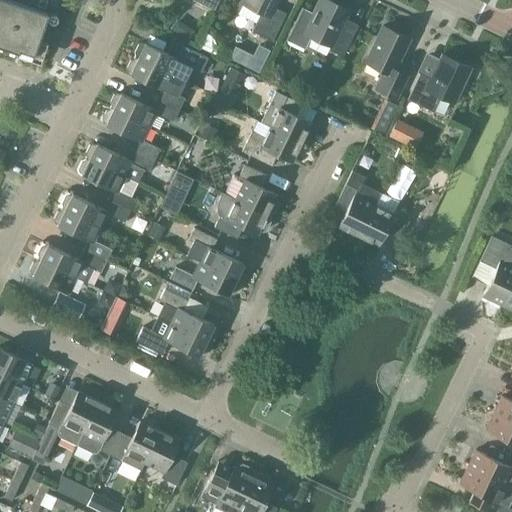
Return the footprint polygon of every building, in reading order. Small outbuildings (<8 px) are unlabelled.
[(0,0),(0,46),(18,52),(18,50),(42,58),(47,43),(38,40),(47,13),(6,0),(0,0)] [(193,0),(214,10),(218,0),(193,0)] [(286,13),(273,7),(276,0),(243,0),(241,3),(260,12),(251,31),(272,41),(286,13)] [(287,40),(304,49),(310,36),(331,46),(328,50),(342,57),(356,27),(344,21),(349,10),(327,0),(318,0),(312,13),(302,8),(303,8),(302,7),(286,40),(287,41),(287,40)] [(375,88),(396,98),(407,76),(394,70),(409,39),(382,26),(365,62),(383,71),(375,88)] [(189,28),(183,37),(188,40),(194,31),(189,28)] [(179,44),(173,56),(145,43),(144,44),(142,43),(138,44),(134,52),(136,55),(135,57),(184,81),(191,67),(201,72),(208,58),(179,44)] [(258,45),(253,55),(235,47),(230,57),(258,72),(269,50),(258,45)] [(441,97),(454,103),(469,71),(462,68),(463,65),(441,54),(430,78),(419,73),(407,99),(433,112),(441,97)] [(160,89),(156,98),(179,110),(184,98),(178,95),(184,81),(135,57),(134,59),(131,60),(126,69),(128,72),(130,73),(130,74),(160,89)] [(230,67),(221,87),(236,94),(246,75),(230,67)] [(260,122),(269,127),(301,142),(311,122),(296,115),(301,104),(275,91),(260,122)] [(156,98),(151,108),(120,93),(120,94),(117,93),(114,94),(110,103),(111,106),(110,108),(149,126),(156,112),(173,121),(179,110),(156,98)] [(380,95),(369,121),(382,126),(393,100),(380,95)] [(136,139),(131,149),(154,160),(160,148),(142,140),(149,126),(110,108),(109,109),(106,111),(102,119),(103,122),(106,123),(105,125),(136,139)] [(397,119),(389,136),(400,142),(408,125),(397,119)] [(202,124),(198,134),(212,141),(217,130),(202,124)] [(291,162),(301,142),(269,127),(264,137),(252,131),(242,152),(271,166),(277,155),(291,162)] [(183,150),(196,154),(200,142),(187,138),(183,150)] [(131,149),(127,158),(96,144),(95,145),(93,143),(90,145),(86,153),(87,156),(86,158),(124,177),(135,182),(142,168),(149,171),(154,160),(131,149)] [(81,175),(111,190),(107,199),(130,210),(135,199),(118,190),(124,177),(86,158),(85,160),(82,161),(78,169),(79,173),(81,174),(81,175)] [(238,177),(244,179),(234,199),(270,216),(271,214),(273,214),(277,205),(276,200),(274,199),(276,194),(261,187),(266,176),(244,165),(238,177)] [(345,212),(338,226),(358,236),(373,205),(379,192),(360,183),(363,177),(351,171),(334,206),(345,212)] [(219,216),(214,227),(236,238),(242,227),(257,234),(259,229),(261,230),(266,229),(270,220),(270,218),(270,216),(234,199),(224,194),(221,192),(219,197),(218,202),(217,208),(217,212),(218,215),(219,216)] [(373,205),(358,236),(378,246),(385,231),(398,237),(409,214),(395,208),(399,201),(379,192),(373,205)] [(130,210),(107,199),(102,209),(72,194),(69,193),(66,194),(62,203),(63,206),(62,208),(100,226),(107,213),(124,222),(130,210)] [(166,195),(160,207),(176,214),(182,202),(166,195)] [(87,240),(82,250),(105,261),(111,249),(93,241),(100,226),(62,208),(61,209),(58,211),(54,219),(55,222),(57,224),(56,225),(87,240)] [(152,225),(147,235),(158,240),(163,230),(152,225)] [(186,255),(199,262),(235,279),(235,278),(241,276),(245,269),(242,263),(212,248),(216,239),(193,228),(188,240),(193,242),(186,255)] [(491,236),(479,261),(495,268),(487,285),(482,296),(502,306),(511,284),(511,248),(510,247),(511,245),(491,236)] [(38,257),(37,259),(76,278),(86,283),(93,269),(100,272),(105,261),(82,250),(78,259),(47,244),(47,245),(44,244),(41,245),(37,254),(38,257)] [(132,263),(137,266),(140,259),(135,256),(132,263)] [(32,276),(68,293),(76,278),(37,259),(36,261),(33,262),(29,270),(30,273),(33,275),(32,276)] [(235,279),(199,262),(192,275),(175,267),(169,278),(192,289),(197,280),(227,295),(233,293),(237,285),(235,279)] [(215,330),(213,324),(182,310),(190,293),(168,282),(158,301),(163,303),(157,317),(205,340),(211,337),(215,330)] [(511,284),(502,306),(511,310),(511,284)] [(123,286),(117,296),(128,301),(131,295),(129,289),(123,286)] [(84,305),(59,293),(52,306),(77,318),(84,305)] [(107,315),(100,329),(112,335),(119,321),(107,315)] [(207,347),(205,341),(205,340),(157,317),(150,331),(142,328),(135,342),(161,354),(167,341),(198,356),(204,354),(207,347)] [(0,372),(21,383),(30,363),(25,360),(0,347),(0,372)] [(18,347),(15,355),(25,360),(29,352),(18,347)] [(0,396),(11,402),(21,383),(0,372),(0,396)] [(492,396),(495,386),(478,381),(476,391),(492,396)] [(51,383),(46,393),(54,398),(59,387),(51,383)] [(59,400),(48,423),(60,429),(59,431),(58,435),(60,439),(76,447),(98,401),(77,391),(70,406),(59,400)] [(0,420),(2,421),(11,402),(0,396),(0,420)] [(511,400),(501,396),(493,413),(511,421),(511,400)] [(42,399),(35,413),(45,418),(52,403),(42,399)] [(117,410),(98,401),(76,447),(90,454),(95,454),(96,452),(97,449),(111,456),(122,433),(109,427),(117,410)] [(511,442),(511,446),(509,454),(511,455),(511,421),(493,413),(485,430),(511,442)] [(140,470),(144,462),(159,431),(139,421),(131,438),(122,433),(111,456),(140,470)] [(37,424),(33,434),(41,438),(45,428),(37,424)] [(179,440),(159,431),(144,462),(163,472),(160,477),(176,485),(187,462),(172,455),(179,440)] [(27,436),(19,451),(32,457),(39,441),(27,436)] [(475,450),(467,467),(511,488),(511,455),(509,454),(504,463),(475,450)] [(218,459),(200,497),(216,504),(213,509),(219,511),(235,511),(254,473),(252,472),(251,468),(242,464),(238,465),(237,468),(218,459)] [(20,462),(12,479),(19,483),(28,465),(20,462)] [(468,501),(491,511),(510,511),(511,509),(506,506),(511,494),(511,488),(467,467),(458,484),(473,491),(468,501)] [(38,482),(41,475),(34,472),(31,478),(38,482)] [(256,474),(254,473),(235,511),(273,511),(276,508),(265,502),(273,486),(268,483),(270,480),(269,477),(260,473),(256,474)] [(12,479),(3,497),(11,501),(19,483),(12,479)] [(49,487),(41,484),(34,497),(42,501),(46,493),(49,487)] [(42,501),(40,505),(51,510),(53,506),(56,498),(46,493),(42,501)] [(92,494),(86,505),(100,511),(105,511),(108,506),(106,501),(92,494)] [(42,501),(34,497),(28,510),(31,511),(36,511),(40,505),(42,501)] [(56,498),(53,506),(61,510),(65,502),(56,498)] [(71,511),(74,506),(65,502),(61,510),(65,511),(71,511)]
